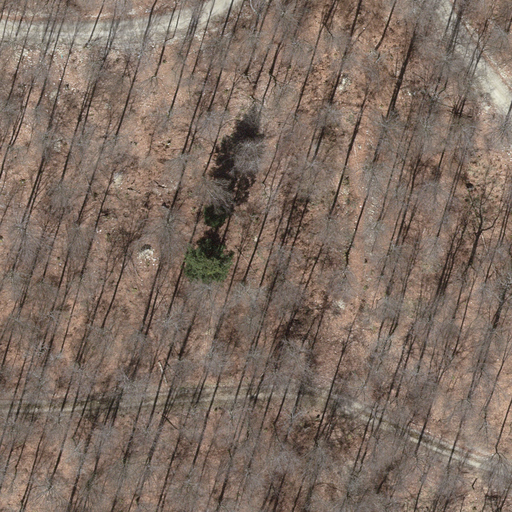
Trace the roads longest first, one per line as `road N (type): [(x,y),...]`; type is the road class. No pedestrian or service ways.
road 1 (track): [(511,472),(321,392),(0,402)]
road 2 (track): [(240,0),(83,30),(0,26)]
road 3 (track): [(511,108),(493,92),(447,0)]
